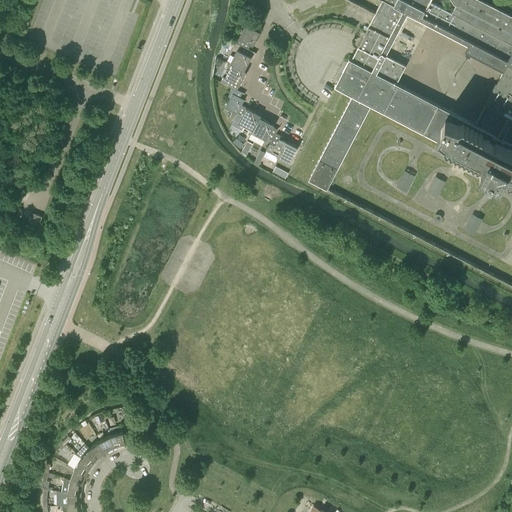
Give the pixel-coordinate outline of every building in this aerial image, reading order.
[(381,0),(382,0),(351,59),(349,58),(334,85),(352,95),(309,178),(328,187),(370,106),(372,105),(482,162),(480,167),(487,171),(485,173),(493,177),(494,174),(500,178),(503,173),(511,178),(511,246),(511,249),(511,16),(480,0),(381,0)] [(248,49),(250,44),(253,45),(260,32),(246,24),(238,38),(241,39),(238,44),(241,46),(248,49)] [(232,64),(244,70),(251,57),(249,55),(252,50),(248,49),(241,46),(239,50),(237,49),(230,63),(232,64)] [(237,90),(237,89),(247,71),(244,70),(232,64),(225,78),(229,80),(227,85),(232,88),(237,90)] [(237,114),(241,105),(244,99),(240,97),(242,92),(237,89),(237,90),(232,88),(228,95),(230,97),(224,108),(236,114),(237,114)] [(252,130),(260,117),(261,115),(241,105),(237,114),(241,116),(238,122),(252,130)] [(272,140),(276,133),(278,129),(273,127),(274,125),(260,117),(252,130),(251,132),(266,140),(267,137),(272,140)] [(276,133),(272,140),(270,143),(275,146),(272,151),(277,154),(276,156),(289,163),(298,147),(283,139),(284,137),(276,133)] [(276,165),(274,171),(286,176),(289,170),(276,165)] [(396,186),(406,191),(414,175),(405,170),(396,186)] [(427,191),(436,196),(445,181),(435,176),(427,191)] [(12,212),(19,214),(21,208),(15,205),(12,212)] [(30,222),(39,225),(42,216),(33,213),(30,222)] [(464,230),(473,235),(482,219),(472,214),(464,230)] [(123,445),(126,444),(122,425),(108,429),(110,434),(116,447),(118,446),(120,446),(123,445)] [(113,448),(116,447),(110,434),(107,436),(103,438),(100,440),(107,452),(110,450),(113,448)] [(63,442),(66,444),(71,438),(68,435),(63,442)] [(102,455),(107,452),(100,440),(93,444),(90,447),(99,458),(102,455)] [(95,462),(99,458),(90,447),(86,443),(77,453),(81,457),(92,465),(95,462)] [(74,468),(87,474),(89,470),(92,465),(81,457),(77,463),(74,468)] [(70,479),(83,483),(85,479),(87,474),(74,468),(72,474),(70,479)] [(62,491),(81,493),(82,489),(83,483),(70,479),(64,477),(62,491)] [(62,505),(81,503),(81,499),(81,493),(62,491),(62,505)] [(63,511),(82,511),(82,509),(81,503),(62,505),(63,511)]
